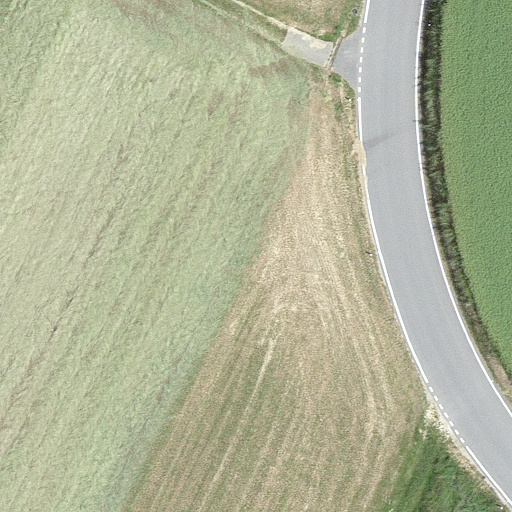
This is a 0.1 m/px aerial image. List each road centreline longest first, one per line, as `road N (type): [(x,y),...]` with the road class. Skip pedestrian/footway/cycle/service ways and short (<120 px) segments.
road 1 (tertiary): [(403,0),(391,76),(413,251),(447,346),(511,455)]
road 2 (track): [(391,76),(244,0)]
